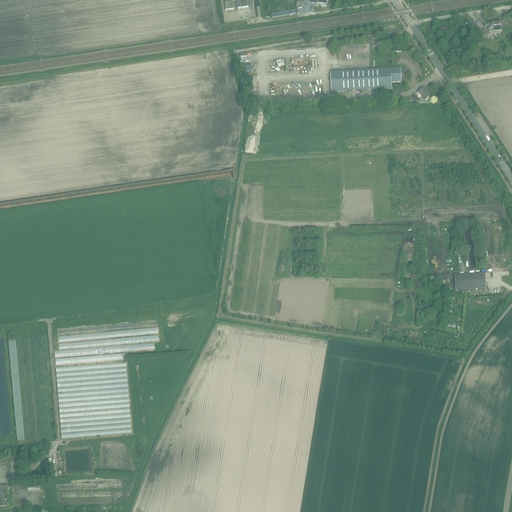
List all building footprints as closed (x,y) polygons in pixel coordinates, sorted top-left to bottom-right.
[(248,7),(247,0),(246,0),(241,0),(237,1),(238,9),(248,7)] [(234,9),(233,1),(224,3),(225,10),(234,9)] [(501,22),(496,22),(490,23),(490,27),(487,30),(486,28),(483,31),(482,30),(479,33),(483,38),(486,35),(488,37),(491,34),(490,33),(493,30),(494,31),(502,30),(501,22)] [(401,82),(401,72),(401,68),(331,72),(332,92),(392,89),(391,83),(401,82)] [(419,92),(419,93),(423,98),(419,101),(415,95),(412,97),(417,104),(427,103),(425,101),(431,97),(428,93),(425,88),(419,92)] [(486,289),(485,274),(455,276),(456,291),(486,289)] [(54,370),(60,439),(128,433),(122,364),(54,370)] [(0,507),(9,507),(8,487),(0,487),(0,507)]
